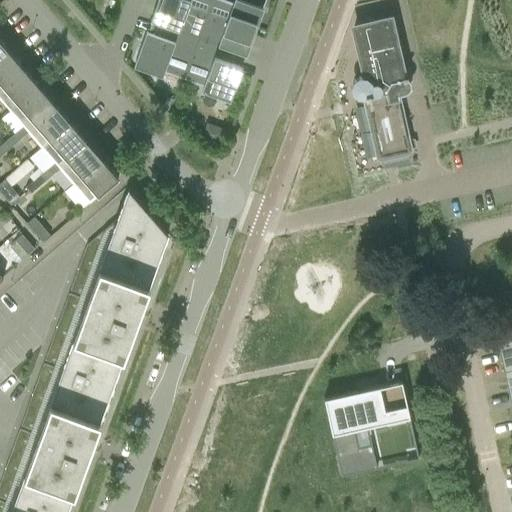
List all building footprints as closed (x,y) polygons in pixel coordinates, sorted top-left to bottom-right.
[(150,20),(150,21),(155,23),(160,25),(160,24),(198,38),(208,11),(204,10),(207,3),(213,5),(214,0),(157,0),(150,20)] [(208,11),(198,38),(235,51),(235,52),(245,56),(263,9),(238,0),(233,0),(233,3),(232,5),(218,0),(214,0),(213,5),(207,3),(204,10),(208,11)] [(389,19),(368,24),(353,27),(364,76),(358,77),(353,81),(351,86),(352,92),(357,96),(363,96),(364,96),(378,157),(380,158),(407,152),(409,149),(413,148),(413,147),(412,141),(411,140),(407,141),(396,95),(404,93),(405,92),(406,92),(407,91),(408,90),(408,89),(409,88),(409,86),(409,84),(408,83),(407,82),(406,81),(405,80),(404,79),(403,79),(389,19)] [(135,62),(133,67),(161,77),(163,72),(163,71),(180,77),(183,70),(189,73),(191,66),(188,65),(191,57),(198,38),(160,24),(160,25),(156,36),(146,32),(135,62)] [(183,70),(180,77),(186,79),(203,85),(202,86),(201,91),(229,102),(241,67),(231,63),(235,52),(235,51),(198,38),(191,57),(188,65),(191,66),(189,73),(183,70)] [(0,87),(22,68),(7,50),(0,55),(0,87)] [(0,100),(9,111),(38,86),(22,68),(0,87),(0,100)] [(25,129),(54,104),(38,86),(9,111),(22,126),(25,129)] [(165,97),(163,105),(170,112),(174,100),(165,97)] [(41,147),(70,122),(54,104),(25,129),(22,126),(12,135),(8,139),(13,145),(28,132),(41,147)] [(22,126),(9,111),(0,119),(0,120),(12,135),(22,126)] [(41,147),(29,158),(38,169),(42,173),(54,162),(57,165),(85,140),(77,131),(72,125),(70,122),(41,147)] [(0,156),(13,145),(8,139),(0,145),(0,156)] [(59,168),(72,184),(101,159),(85,140),(57,165),(54,162),(42,173),(39,175),(45,181),(59,168)] [(101,159),(72,184),(89,202),(118,178),(101,159)] [(26,160),(4,179),(11,187),(33,168),(26,160)] [(39,175),(42,173),(38,169),(28,177),(32,181),(39,175)] [(30,194),(45,181),(39,175),(32,181),(25,188),(30,194)] [(4,180),(0,182),(0,193),(7,202),(16,195),(4,180)] [(79,211),(89,202),(72,184),(63,192),(79,211)] [(115,221),(97,269),(147,288),(166,234),(167,234),(138,201),(127,188),(115,221)] [(10,220),(0,229),(9,238),(19,230),(10,220)] [(31,228),(42,241),(49,235),(38,222),(31,228)] [(0,229),(0,242),(2,245),(9,238),(0,229)] [(69,291),(79,294),(102,233),(101,233),(86,246),(69,291)] [(15,242),(27,255),(34,249),(22,236),(15,242)] [(97,269),(71,342),(121,360),(147,288),(97,269)] [(44,361),(54,364),(78,298),(68,294),(44,361)] [(505,343),(511,340),(511,317),(492,322),(497,345),(505,343)] [(511,340),(505,343),(506,348),(498,350),(498,351),(511,347),(511,340)] [(71,342),(47,408),(97,426),(121,360),(71,342)] [(511,347),(498,351),(503,373),(511,372),(511,371),(511,347)] [(20,426),(30,430),(53,368),(43,364),(20,426)] [(356,391),(323,399),(335,455),(337,454),(341,475),(372,468),(372,469),(376,468),(371,444),(357,448),(352,423),(364,421),(365,427),(409,418),(401,381),(368,388),(356,391)] [(47,408),(21,479),(71,497),(97,426),(47,408)] [(0,481),(0,497),(5,500),(29,433),(19,430),(0,481)] [(21,479),(8,511),(65,511),(71,497),(21,479)]
